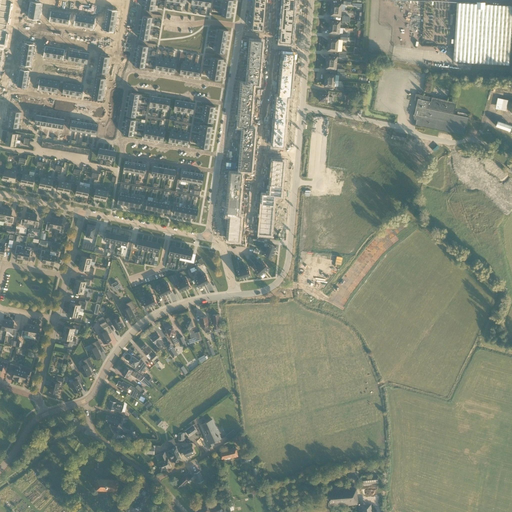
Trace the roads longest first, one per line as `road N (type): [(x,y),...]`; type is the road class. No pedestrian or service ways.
road 1 (tertiary): [(234,294),(267,289),(285,268),(301,105)]
road 2 (tertiary): [(84,400),(113,354),(155,314),(234,294)]
road 3 (unclassified): [(479,141),(451,142),(301,105)]
road 4 (residential): [(206,236),(82,212)]
